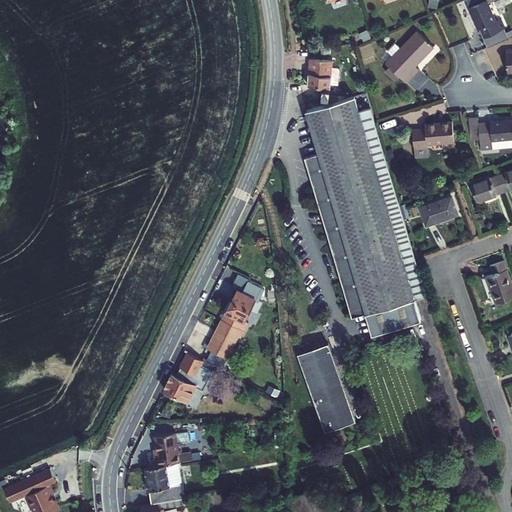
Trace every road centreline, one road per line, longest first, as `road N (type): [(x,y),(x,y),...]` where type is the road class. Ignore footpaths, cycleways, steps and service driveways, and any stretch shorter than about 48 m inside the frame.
road 1 (secondary): [(112,511),(118,447),(264,134),(275,71),(268,0)]
road 2 (residential): [(511,444),(451,268),(460,253),(511,235)]
